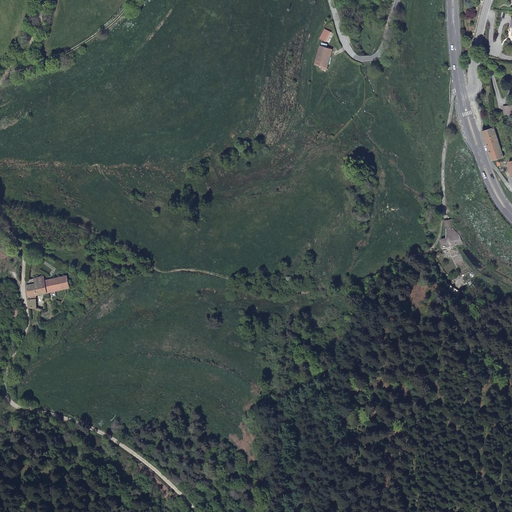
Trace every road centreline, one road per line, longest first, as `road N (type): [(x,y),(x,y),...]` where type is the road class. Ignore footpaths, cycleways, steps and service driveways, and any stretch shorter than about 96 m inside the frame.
road 1 (track): [(0,204),(108,237),(163,273),(191,270),(271,291),(328,289),(389,271),(431,245),(460,87)]
road 2 (track): [(0,226),(22,249),(27,325),(4,383),(12,399),(72,416),(126,444),(197,511)]
road 3 (track): [(132,0),(67,54),(0,72)]
road 4 (unclassified): [(329,0),(350,56),(369,61),(383,53),(397,0)]
road 5 (primary): [(462,96),(489,179),(511,215)]
